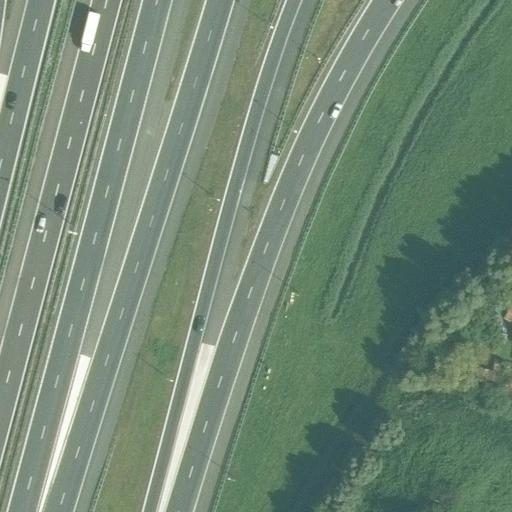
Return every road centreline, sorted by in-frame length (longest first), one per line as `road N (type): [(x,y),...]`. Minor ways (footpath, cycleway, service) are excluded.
road 1 (motorway): [(180,511),(272,232),(325,112),(389,0)]
road 2 (motorway): [(59,511),(219,0)]
road 3 (motorway): [(149,511),(264,81),(294,0)]
road 4 (motorway): [(21,511),(156,0)]
road 5 (motorway): [(107,0),(0,409)]
road 6 (motorway): [(41,0),(0,166)]
